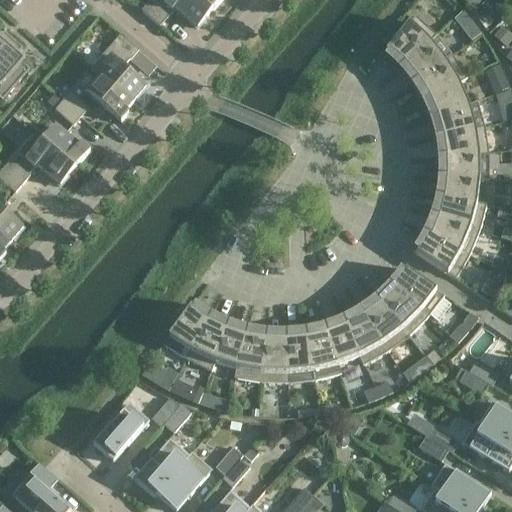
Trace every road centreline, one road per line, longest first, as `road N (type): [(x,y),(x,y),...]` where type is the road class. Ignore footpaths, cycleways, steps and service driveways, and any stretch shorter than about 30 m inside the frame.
road 1 (residential): [(308,145),(209,274),(285,295),(335,282),(378,240),(400,193),(404,156),(387,106),(358,74)]
road 2 (residential): [(195,80),(0,300)]
road 3 (residential): [(308,145),(222,106),(195,80)]
road 4 (residential): [(195,80),(105,0)]
